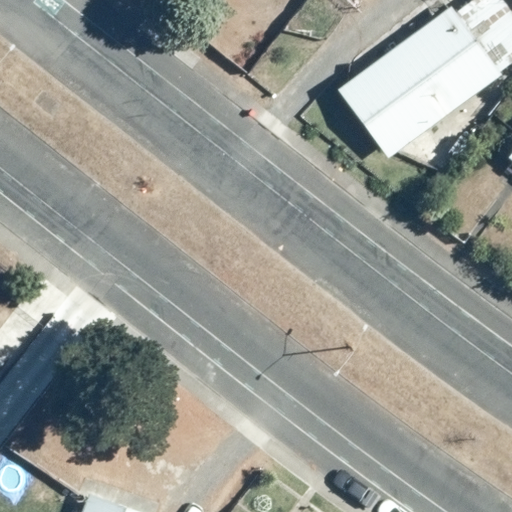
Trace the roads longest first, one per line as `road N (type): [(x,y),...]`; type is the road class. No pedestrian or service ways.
road 1 (residential): [(0,2),(511,400)]
road 2 (residential): [(482,511),(0,149)]
